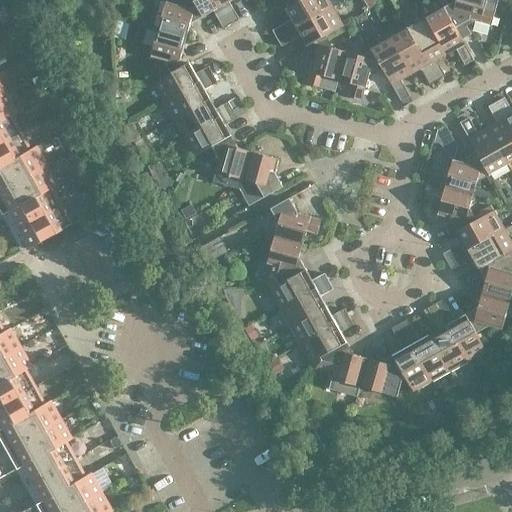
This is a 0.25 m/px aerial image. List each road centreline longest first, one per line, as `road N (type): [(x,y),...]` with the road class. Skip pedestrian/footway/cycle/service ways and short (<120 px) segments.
road 1 (residential): [(421,121),(389,139),(270,109),(234,47)]
road 2 (tertiary): [(349,511),(503,470)]
